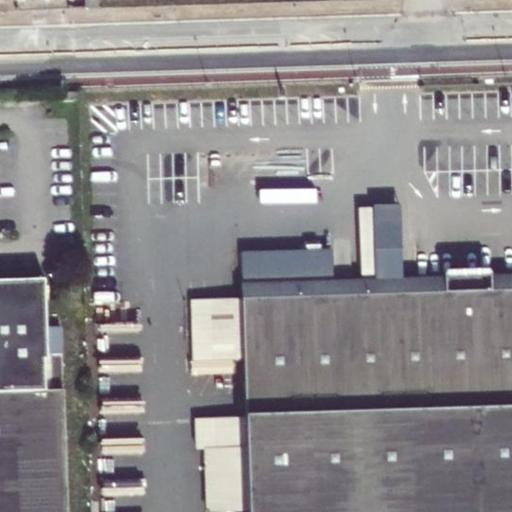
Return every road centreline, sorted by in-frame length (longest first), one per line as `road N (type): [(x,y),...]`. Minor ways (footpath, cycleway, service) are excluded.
road 1 (primary): [(511,18),(0,34)]
road 2 (primary): [(0,68),(511,53)]
